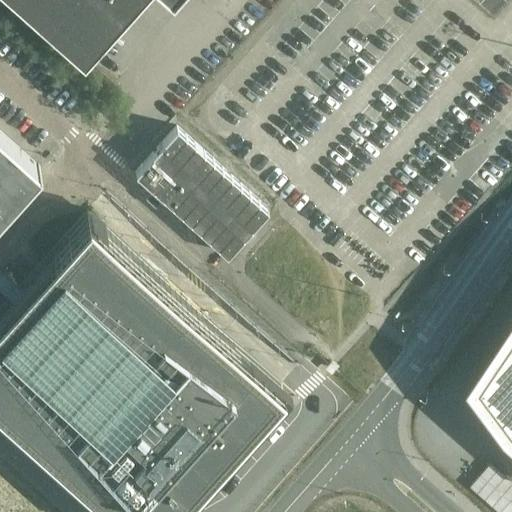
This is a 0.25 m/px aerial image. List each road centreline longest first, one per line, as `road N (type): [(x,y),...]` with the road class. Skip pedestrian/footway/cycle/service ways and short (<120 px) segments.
road 1 (unclassified): [(237,511),(312,420),(317,406),(309,386),(82,181),(80,154)]
road 2 (unclassified): [(0,245),(80,154)]
